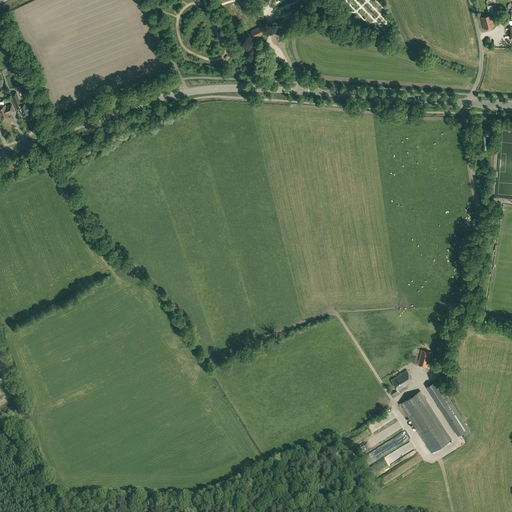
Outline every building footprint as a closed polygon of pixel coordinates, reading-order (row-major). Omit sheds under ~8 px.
[(491,15),(482,17),(485,28),(494,26),(491,15)] [(263,33),(260,26),(251,31),(254,38),(263,33)] [(30,112),(29,111),(33,110),(30,101),(29,102),(28,100),(27,100),(20,102),(16,91),(11,93),(17,109),(17,107),(19,106),(23,115),(24,114),(25,115),(27,114),(27,113),(30,112)] [(5,105),(0,106),(0,114),(1,118),(9,115),(8,113),(10,112),(10,113),(14,111),(12,104),(6,107),(5,105)] [(421,350),(418,365),(427,367),(430,352),(421,350)] [(391,380),(398,391),(413,380),(407,370),(391,380)] [(420,390),(400,403),(431,452),(451,440),(420,390)] [(468,429),(451,403),(442,408),(459,435),(468,429)] [(382,439),(390,433),(388,430),(380,436),(382,439)]
